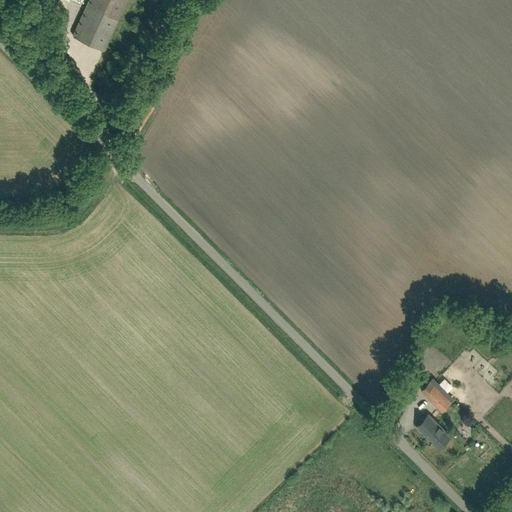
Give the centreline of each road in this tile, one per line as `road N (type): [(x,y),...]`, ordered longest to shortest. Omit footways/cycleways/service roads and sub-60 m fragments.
road 1 (residential): [(0,41),(472,511)]
road 2 (track): [(0,233),(84,231),(117,159)]
